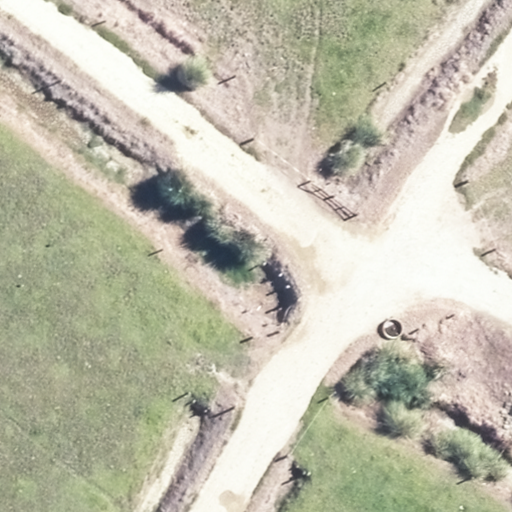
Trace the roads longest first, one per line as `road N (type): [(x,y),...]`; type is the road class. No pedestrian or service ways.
road 1 (track): [(511,297),(268,201),(10,0)]
road 2 (track): [(252,511),(392,253),(511,89)]
